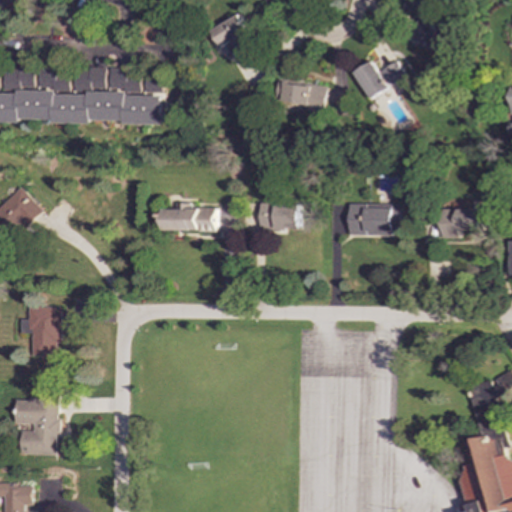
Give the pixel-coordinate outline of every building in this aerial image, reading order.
[(414,46),(440,50),(442,37),(451,39),(454,16),(442,14),(443,0),(409,0),(408,12),(419,13),(414,46)] [(240,70),(259,59),(246,35),(252,32),(243,15),(218,28),(240,70)] [(357,72),(371,98),(408,77),(399,61),(381,71),(375,62),(357,72)] [(0,122),(164,122),(164,99),(160,92),(164,90),(164,75),(147,75),(147,100),(143,92),(143,69),(112,69),(112,90),(108,92),(108,68),(77,68),(77,92),(59,93),(59,89),(72,89),(72,68),(42,69),(42,82),(46,90),(27,90),(37,84),(37,68),(6,68),(7,88),(20,88),(20,93),(0,93),(0,122)] [(325,113),(330,87),(286,80),(283,101),(308,105),(307,110),(325,113)] [(0,207),(0,228),(11,241),(44,210),(23,187),(0,207)] [(446,239),(462,239),(462,230),(490,230),(490,203),(478,202),(478,209),(446,209),(446,239)] [(193,208),(193,203),(178,203),(178,209),(165,210),(166,231),(218,230),(218,208),(193,208)] [(301,230),(302,204),(262,203),(261,229),(301,230)] [(404,205),(352,204),(352,236),(403,236),(404,205)] [(34,356),(59,357),(60,343),(63,343),(64,307),(31,306),(31,320),(23,320),(23,333),(35,334),(34,356)] [(511,511),(511,443),(499,400),(511,392),(511,374),(471,387),(486,437),(470,447),(475,463),(467,468),(465,504),(463,506),(464,511),(511,511)] [(19,394),(114,395),(111,459),(20,457),(19,394)] [(0,484),(0,498),(7,498),(7,511),(27,511),(27,507),(35,507),(35,488),(16,488),(16,484),(0,484)]
